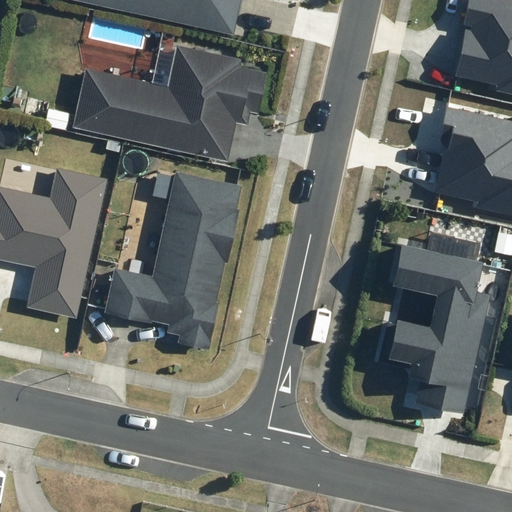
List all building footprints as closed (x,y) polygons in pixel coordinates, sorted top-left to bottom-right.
[(56,0),(230,36),(237,0),(56,0)] [(495,91),(511,94),(511,0),(510,0),(469,0),(464,24),(472,26),(471,30),(465,29),(455,76),(497,85),(495,91)] [(67,130),(224,163),(232,124),(242,126),(245,113),(254,115),(263,74),(235,68),(237,61),(172,47),(163,88),(80,71),(67,130)] [(479,205),(511,212),(511,119),(446,104),(437,141),(442,142),(439,154),(445,155),(437,191),(480,201),(479,205)] [(73,320),(103,180),(52,169),(46,199),(0,189),(0,262),(31,269),(23,309),(73,320)] [(237,188),(170,173),(147,278),(109,270),(99,315),(146,325),(147,323),(163,327),(162,334),(174,337),(172,345),(201,351),(220,264),(223,264),(235,210),(232,210),(237,188)] [(464,412),(490,294),(477,292),(484,262),(401,244),(392,286),(404,289),(388,358),(413,363),(410,378),(421,381),(416,401),(464,412)]
